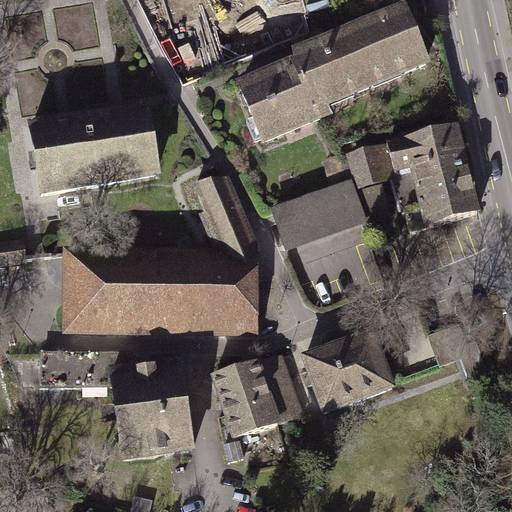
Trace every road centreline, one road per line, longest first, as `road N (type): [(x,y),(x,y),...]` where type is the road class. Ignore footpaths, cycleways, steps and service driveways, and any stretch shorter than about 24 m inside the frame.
road 1 (residential): [(511,262),(313,336),(237,352),(49,343),(15,298),(0,302)]
road 2 (primary): [(511,201),(469,0)]
